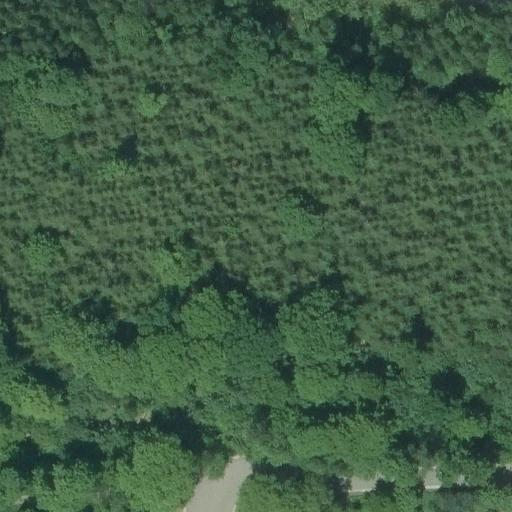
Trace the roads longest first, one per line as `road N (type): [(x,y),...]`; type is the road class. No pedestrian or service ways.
road 1 (unclassified): [(511,473),(227,480),(206,496),(201,511)]
road 2 (track): [(206,496),(0,498)]
